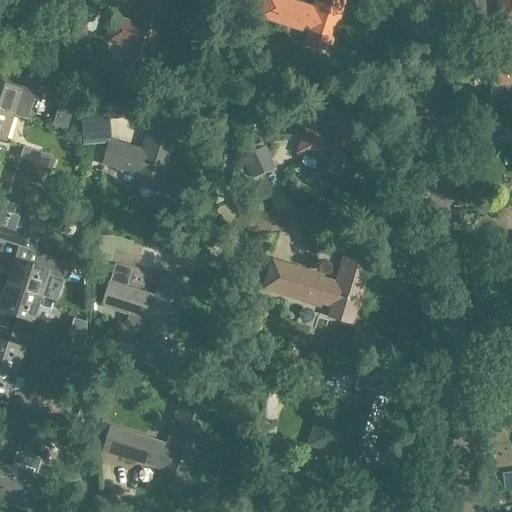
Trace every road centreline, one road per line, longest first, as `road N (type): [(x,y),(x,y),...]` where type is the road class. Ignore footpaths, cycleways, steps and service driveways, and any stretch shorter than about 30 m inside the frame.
road 1 (residential): [(439,201),(426,0)]
road 2 (residential): [(457,379),(439,201)]
road 3 (residential): [(269,211),(439,201)]
road 4 (residential): [(466,511),(457,379)]
